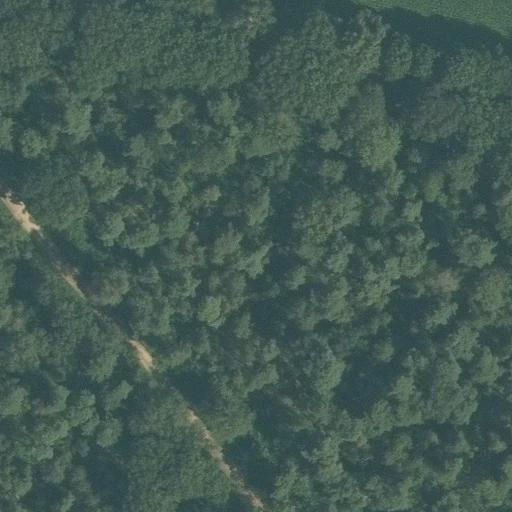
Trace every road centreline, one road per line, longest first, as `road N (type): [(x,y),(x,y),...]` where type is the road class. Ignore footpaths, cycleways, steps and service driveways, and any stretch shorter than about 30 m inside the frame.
road 1 (tertiary): [(511,108),(82,0)]
road 2 (track): [(269,511),(0,188)]
